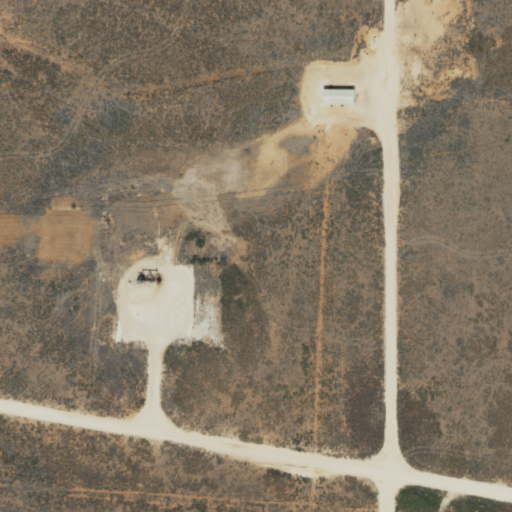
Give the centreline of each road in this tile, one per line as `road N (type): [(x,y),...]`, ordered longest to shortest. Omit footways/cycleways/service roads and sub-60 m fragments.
road 1 (track): [(0,399),(350,435),(511,496)]
road 2 (track): [(413,0),(405,511)]
